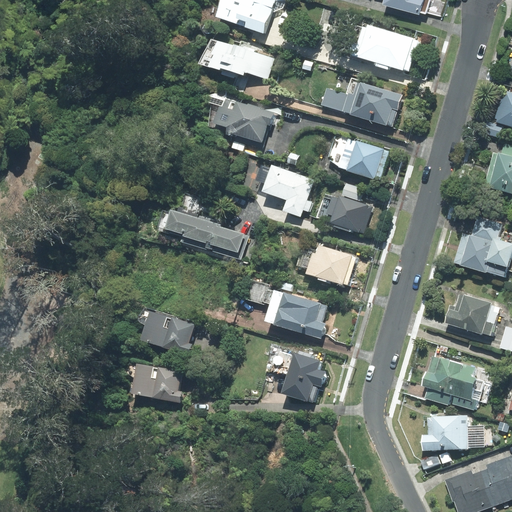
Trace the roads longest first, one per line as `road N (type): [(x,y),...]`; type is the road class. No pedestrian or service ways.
road 1 (residential): [(414,511),(372,409),(471,55),(477,0)]
road 2 (track): [(0,308),(26,223),(33,137)]
